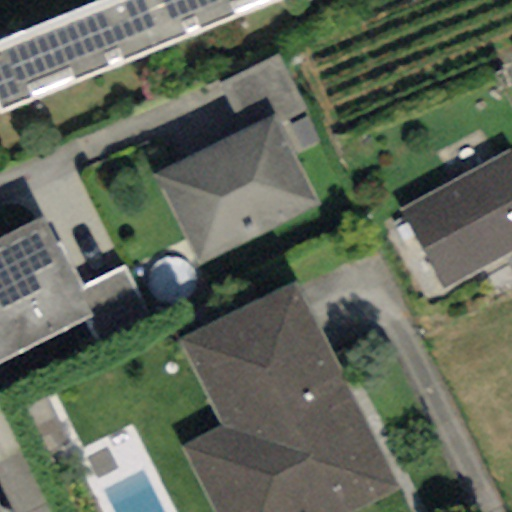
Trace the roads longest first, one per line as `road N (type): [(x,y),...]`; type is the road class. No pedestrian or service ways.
road 1 (unknown): [(467,511),(387,291),(375,288),(336,308)]
road 2 (unknown): [(0,176),(201,91)]
